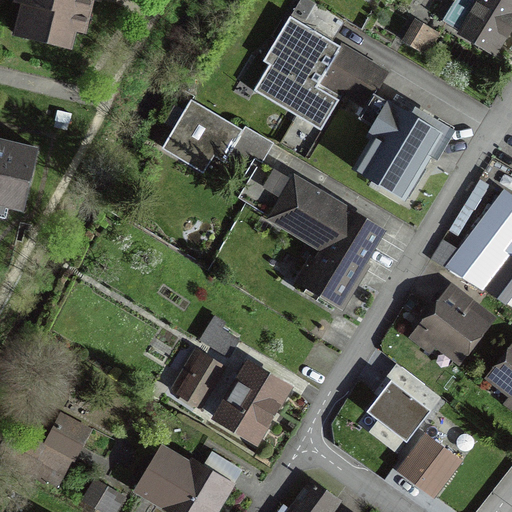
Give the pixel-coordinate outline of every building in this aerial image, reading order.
[(14,0),(13,4),(28,7),(21,39),(69,50),(73,32),(83,35),(91,0),(14,0)] [(511,26),(511,21),(509,20),(511,15),(511,0),(455,0),(442,22),(495,55),(511,26)] [(325,40),(321,38),(289,19),(264,60),(285,73),(268,100),(297,117),(280,144),(303,158),(342,93),(366,107),(372,96),(384,76),(338,48),(335,53),(318,43),(321,39),(324,41),(325,40)] [(437,36),(414,22),(402,42),(425,56),(437,36)] [(386,137),(363,175),(402,199),(439,137),(372,96),(366,107),(358,120),(386,137)] [(211,154),(250,177),(237,198),(265,216),(282,187),(255,172),(272,144),(244,128),(242,132),(190,101),(162,148),(201,171),(211,154)] [(0,218),(4,220),(7,209),(21,213),(36,150),(0,141),(0,218)] [(297,279),(337,304),(380,232),(295,180),(271,219),(324,252),(317,263),(310,258),(297,279)] [(503,303),(511,291),(511,200),(503,194),(445,271),(481,291),(484,288),(503,303)] [(445,299),(421,331),(457,359),(481,327),(445,299)] [(213,318),(201,339),(228,355),(236,341),(219,331),(223,324),(213,318)] [(511,352),(491,379),(511,394),(511,352)] [(195,406),(219,368),(202,357),(177,395),(195,406)] [(216,419),(253,442),(286,388),(249,365),(216,419)] [(374,394),(379,398),(366,415),(407,445),(442,399),(396,365),(374,394)] [(84,430),(61,418),(46,446),(69,458),(84,430)] [(400,473),(429,495),(455,460),(427,439),(400,473)] [(211,455),(202,471),(192,465),(187,473),(161,458),(140,492),(172,511),(210,511),(235,470),(211,455)] [(325,511),(334,500),(313,485),(293,511),(288,511),(283,508),(279,511),(325,511)]
